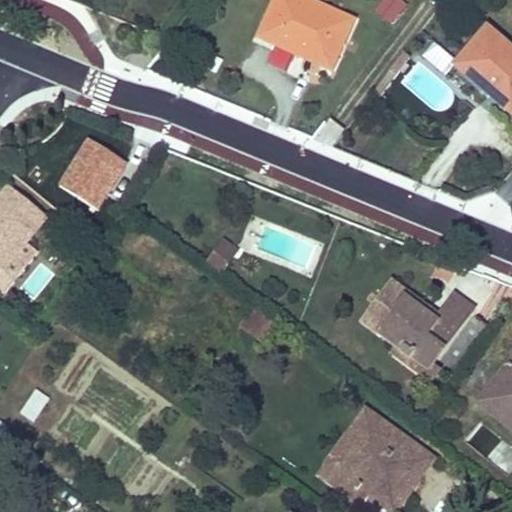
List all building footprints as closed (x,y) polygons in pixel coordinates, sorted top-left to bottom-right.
[(356,18),(313,0),(275,0),(262,35),(279,42),(282,33),(341,58),(356,18)] [(402,0),(384,0),(375,12),(394,26),(410,6),(402,0)] [(511,49),(488,29),(456,67),(489,95),(492,91),(511,109),(511,49)] [(341,58),(282,33),(279,42),(338,67),(341,58)] [(434,44),(422,58),(444,77),(456,63),(434,44)] [(511,109),(492,91),(489,95),(511,115),(511,109)] [(332,148),(344,129),(329,120),(317,138),(332,148)] [(0,268),(44,214),(6,185),(0,192),(0,268)] [(229,265),(238,251),(223,239),(213,254),(229,265)] [(221,276),(229,265),(213,254),(205,265),(221,276)] [(438,316),(392,283),(362,323),(395,347),(426,369),(429,365),(436,370),(448,379),(488,325),(470,312),(472,309),(454,296),(438,316)] [(253,310),(244,322),(264,336),(272,324),(253,310)] [(426,369),(395,347),(390,352),(429,380),(436,370),(429,365),(426,369)] [(511,361),(478,404),(511,431),(511,361)] [(32,425),(46,404),(33,394),(18,417),(32,425)] [(433,461),(366,413),(352,432),(361,439),(335,474),(367,496),(388,511),(396,511),(410,493),(399,486),(408,473),(419,481),(433,461)] [(335,474),(361,439),(352,432),(319,474),(360,506),(367,496),(335,474)] [(410,493),(419,481),(408,473),(399,486),(410,493)]
